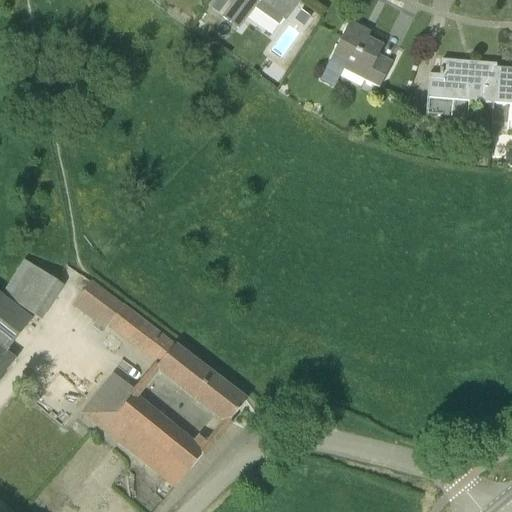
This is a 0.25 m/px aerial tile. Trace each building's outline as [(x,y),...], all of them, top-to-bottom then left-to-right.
[(277,26),(296,0),(233,0),(220,17),(238,30),(254,9),(277,26)] [(376,93),(392,62),(378,56),(383,46),(367,38),(370,33),(349,22),(319,81),(333,89),(342,71),(373,86),(371,90),(376,93)] [(493,104),(495,68),(496,64),(441,60),(441,69),(439,69),(438,75),(427,74),(424,114),(439,115),(471,118),(472,102),(493,104)] [(511,69),(495,68),(493,104),(509,105),(508,115),(511,115),(511,69)] [(3,294),(0,291),(0,378),(15,359),(6,352),(36,315),(42,320),(63,286),(23,261),(3,294)] [(79,415),(175,488),(244,402),(173,347),(174,346),(90,282),(72,307),(103,331),(106,328),(153,365),(133,390),(112,374),(79,415)]
